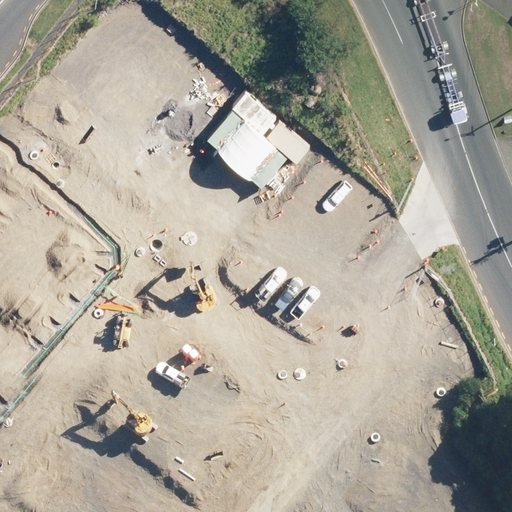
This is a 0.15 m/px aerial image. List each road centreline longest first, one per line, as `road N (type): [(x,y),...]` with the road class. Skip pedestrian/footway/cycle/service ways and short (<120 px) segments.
road 1 (tertiary): [(511,269),(416,0)]
road 2 (residential): [(0,448),(164,255)]
road 3 (residential): [(164,255),(352,406)]
road 4 (residential): [(352,406),(406,360),(511,303)]
road 5 (residential): [(52,161),(164,255)]
road 6 (residential): [(257,511),(352,406)]
